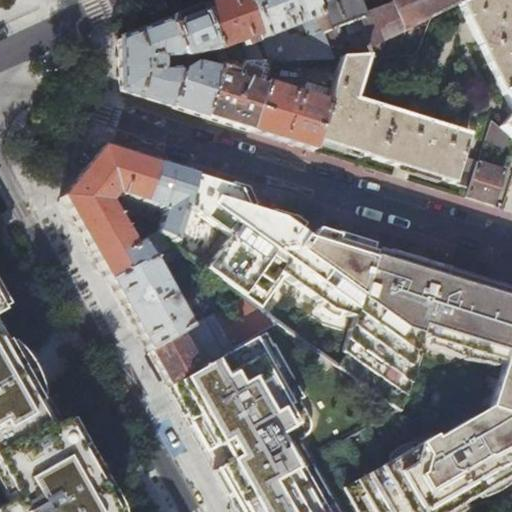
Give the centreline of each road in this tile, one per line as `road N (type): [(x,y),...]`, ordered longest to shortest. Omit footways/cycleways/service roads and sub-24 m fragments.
road 1 (residential): [(511,245),(0,83)]
road 2 (residential): [(0,153),(195,511)]
road 3 (unclassified): [(135,0),(0,56)]
